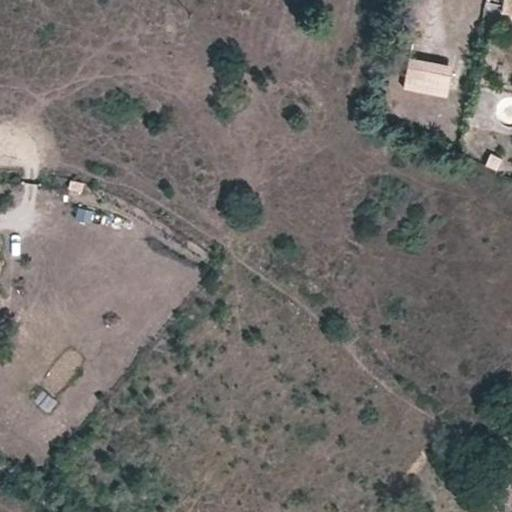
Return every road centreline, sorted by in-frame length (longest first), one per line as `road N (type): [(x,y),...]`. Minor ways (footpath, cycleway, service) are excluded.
road 1 (track): [(0,155),(58,153),(249,264),(488,452)]
road 2 (track): [(58,153),(148,165),(210,155),(271,160),(315,175),(416,177),(457,193),(480,193),(498,160)]
